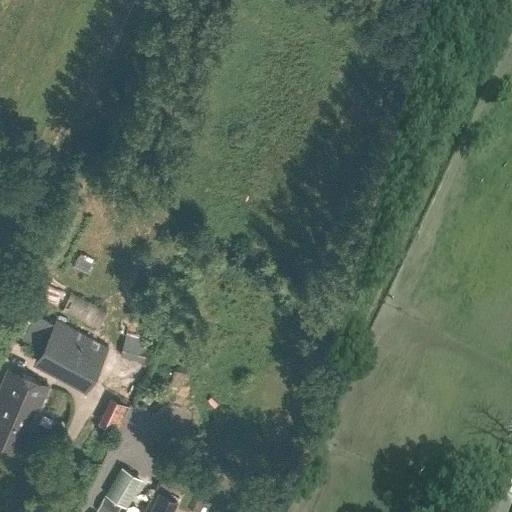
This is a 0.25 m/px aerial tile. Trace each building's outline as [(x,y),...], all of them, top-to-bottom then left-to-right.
[(103,327),(111,307),(74,292),(65,312),(103,327)] [(53,322),(36,313),(22,340),(39,349),(37,352),(90,381),(108,346),(55,318),(53,322)] [(148,361),(154,340),(126,333),(120,355),(148,361)] [(40,408),(50,385),(9,368),(0,388),(0,440),(22,450),(35,421),(32,420),(37,407),(40,408)] [(126,506),(143,479),(122,466),(105,493),(126,506)] [(172,511),(177,501),(158,492),(149,511),(172,511)] [(508,511),(511,503),(511,502),(485,492),(476,511),(508,511)] [(104,497),(97,511),(98,511),(113,511),(118,504),(104,497)]
